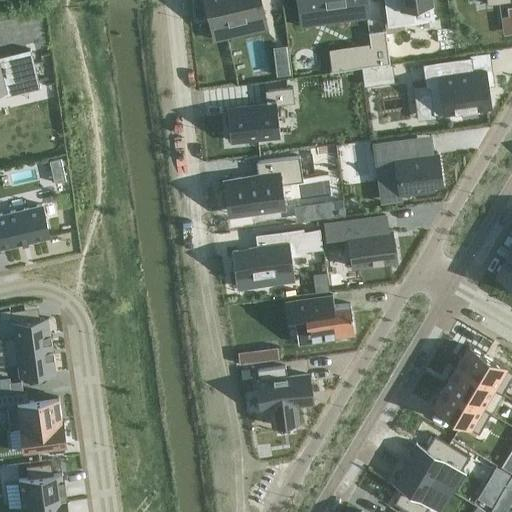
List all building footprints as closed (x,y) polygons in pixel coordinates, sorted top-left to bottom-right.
[(259,0),(204,0),(210,26),(263,14),(259,0)] [(297,0),(299,8),(336,3),(338,19),(366,15),(364,0),(297,0)] [(384,0),(388,24),(414,20),(412,8),(432,5),(431,0),(384,0)] [(369,46),(331,51),(334,70),(389,62),(385,29),(368,31),(369,46)] [(0,89),(3,89),(1,84),(36,75),(30,52),(0,59),(0,89)] [(470,55),(421,62),(425,87),(429,86),(433,113),(459,110),(460,114),(478,111),(478,107),(490,106),(485,73),(473,74),(470,55)] [(265,101),(227,107),(231,139),(278,132),(274,104),(293,101),(291,86),(264,90),(265,101)] [(410,137),(372,142),(375,163),(381,162),(383,180),(397,178),(398,193),(432,188),(431,184),(441,183),(437,153),(413,156),(410,137)] [(257,174),(223,179),(227,207),(249,204),(249,211),(283,206),(280,182),(302,179),(298,154),(255,160),(257,174)] [(0,215),(0,249),(49,238),(42,206),(0,215)] [(385,214),(324,222),(326,239),(347,236),(351,265),(395,259),(391,228),(387,229),(385,214)] [(264,253),(233,258),(237,286),(260,282),(262,291),(281,288),(279,279),(293,277),(290,260),(307,258),(303,234),(262,240),(264,253)] [(511,260),(506,257),(495,275),(511,284),(511,260)] [(338,273),(329,274),(331,286),(343,284),(342,276),(338,273)] [(324,294),(284,300),(287,322),(305,319),(308,341),(334,337),(334,335),(353,332),(350,303),(326,306),(324,294)] [(10,308),(0,309),(0,318),(11,317),(10,308)] [(13,334),(0,336),(0,350),(51,344),(47,316),(12,321),(13,334)] [(51,344),(0,350),(0,365),(17,363),(19,376),(55,371),(51,344)] [(511,371),(468,345),(455,365),(493,387),(493,388),(501,393),(511,373),(511,371)] [(257,380),(255,380),(259,408),(269,406),(272,424),(295,421),(293,403),(311,400),(307,373),(285,376),(284,364),(256,368),(257,380)] [(455,365),(444,385),(481,407),(482,406),(493,388),(493,387),(455,365)] [(444,385),(432,405),(478,432),(490,411),(482,406),(481,407),(444,385)] [(57,395),(6,403),(10,426),(61,419),(61,418),(60,418),(57,395)] [(61,419),(10,426),(10,427),(19,426),(23,448),(65,442),(61,419)] [(415,442),(403,461),(453,491),(464,471),(460,469),(468,454),(433,433),(425,448),(415,442)] [(61,471),(51,473),(49,461),(26,464),(28,476),(18,478),(22,505),(65,499),(61,471)] [(403,461),(391,481),(402,487),(393,501),(411,511),(423,511),(429,503),(441,511),(453,491),(403,461)] [(67,511),(65,499),(22,505),(22,511),(67,511)]
